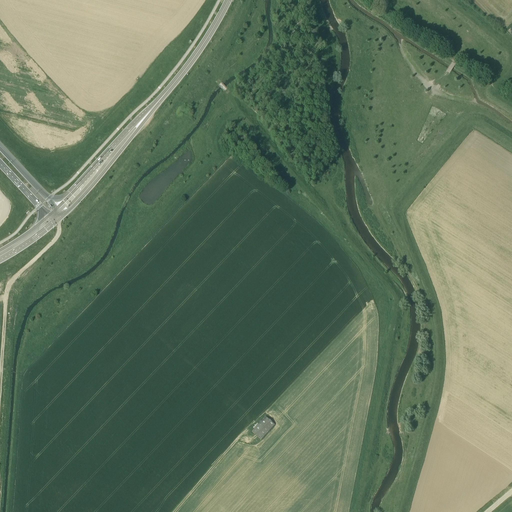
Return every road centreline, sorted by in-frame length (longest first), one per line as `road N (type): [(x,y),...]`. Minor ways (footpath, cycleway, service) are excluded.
road 1 (primary): [(228,0),(145,116)]
road 2 (primary): [(56,221),(145,116)]
road 3 (primary): [(145,116),(55,209)]
road 4 (track): [(173,511),(242,432),(256,435)]
